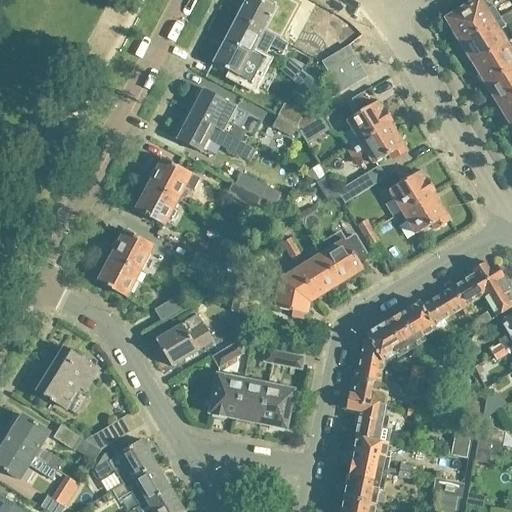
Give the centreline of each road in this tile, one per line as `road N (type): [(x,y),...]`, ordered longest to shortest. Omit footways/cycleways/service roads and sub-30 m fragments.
road 1 (residential): [(309,470),(344,325),(510,221)]
road 2 (residential): [(36,285),(50,242),(178,0)]
road 3 (residential): [(510,221),(385,18)]
road 4 (residential): [(181,447),(112,336),(36,285)]
road 5 (residential): [(309,470),(181,447)]
